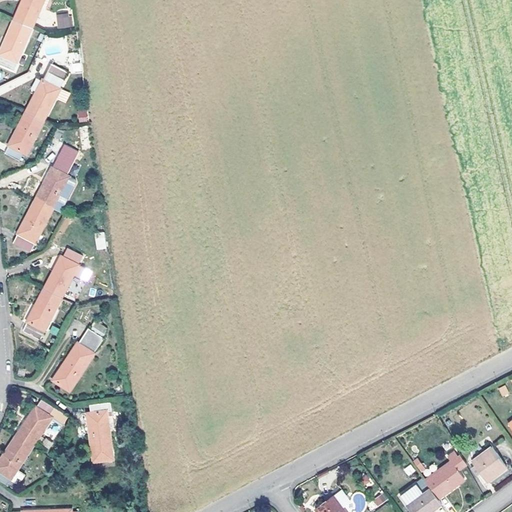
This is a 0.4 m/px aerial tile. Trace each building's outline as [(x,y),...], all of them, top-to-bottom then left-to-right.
[(44,0),(23,0),(15,19),(32,28),(42,5),(44,0)] [(68,17),(58,19),(59,28),(73,26),(71,16),(68,17)] [(0,64),(14,71),(32,28),(15,19),(0,54),(0,64)] [(61,88),(69,71),(52,63),(26,112),(44,121),(56,97),(59,98),(64,90),(61,88)] [(87,110),(77,110),(78,122),(88,121),(87,110)] [(31,145),(44,121),(26,112),(5,152),(23,162),(27,154),(24,152),(28,143),(31,145)] [(60,138),(66,126),(59,127),(55,135),(60,138)] [(68,175),(76,159),(61,152),(36,200),(54,209),(54,208),(62,212),(78,183),(76,179),(71,176),(71,177),(68,175)] [(41,234),(54,209),(36,200),(14,242),(32,251),(37,242),(33,240),(38,232),(41,234)] [(107,248),(105,231),(96,233),(98,249),(107,248)] [(62,256),(45,288),(62,297),(75,273),(72,271),(76,263),(79,265),(84,256),(68,247),(63,256),(62,256)] [(45,288),(24,330),(41,339),(45,330),(42,328),(46,321),(49,322),(62,297),(45,288)] [(108,328),(97,321),(91,329),(105,338),(108,328)] [(75,383),(105,338),(91,329),(89,327),(79,342),(78,343),(54,380),(67,388),(73,381),(75,383)] [(502,397),(509,394),(505,385),(498,388),(502,397)] [(64,424),(69,416),(43,398),(38,404),(36,406),(16,436),(32,447),(47,426),(48,427),(54,418),(64,424)] [(111,401),(90,404),(91,412),(93,423),(89,424),(94,460),(113,458),(108,415),(113,414),(111,401)] [(384,436),(386,440),(394,437),(395,436),(393,431),(384,436)] [(32,447),(16,436),(0,460),(0,480),(7,485),(10,482),(12,479),(20,484),(26,475),(18,469),(32,447)] [(493,447),(473,461),(488,482),(507,467),(493,447)] [(431,488),(438,498),(465,479),(458,470),(465,465),(459,457),(456,451),(449,456),(453,461),(427,481),(431,488)] [(414,461),(421,470),(425,466),(418,458),(414,461)] [(408,476),(415,471),(411,464),(403,469),(408,476)] [(420,489),(427,487),(424,478),(417,480),(420,489)] [(17,488),(20,484),(12,479),(10,482),(17,488)] [(412,511),(431,511),(443,504),(438,498),(431,488),(421,495),(415,486),(403,494),(409,504),(408,505),(412,511)] [(343,490),(316,509),(318,511),(346,511),(345,510),(353,504),(343,490)] [(378,507),(388,499),(383,493),(373,500),(378,507)] [(403,494),(401,496),(408,505),(409,504),(403,494)]
